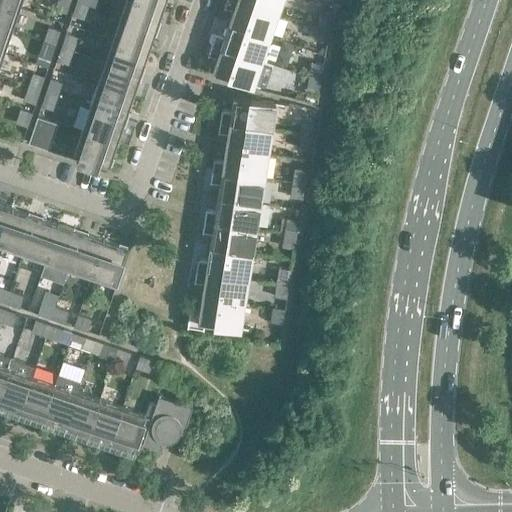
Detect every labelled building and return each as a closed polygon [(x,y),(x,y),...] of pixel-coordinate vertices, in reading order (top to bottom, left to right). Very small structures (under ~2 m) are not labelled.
[(20,7),(0,0),(0,25),(12,30),(20,7)] [(70,0),(57,0),(55,9),(66,13),(70,0)] [(164,5),(147,0),(125,0),(120,16),(156,28),(158,22),(160,23),(161,22),(158,21),(164,5)] [(279,13),(240,0),(225,0),(223,8),(232,11),(229,22),(226,21),(271,37),(271,36),(270,36),(278,13),(279,14),(279,13)] [(240,0),(279,13),(279,12),(278,12),(282,0),(240,0)] [(88,5),(77,1),(72,15),(84,19),(88,5)] [(319,12),(317,26),(329,28),(331,14),(319,12)] [(156,28),(120,16),(113,39),(148,51),(154,35),(156,36),(156,35),(154,34),(156,28)] [(271,37),(226,21),(225,22),(228,23),(225,34),(216,31),(211,43),(262,61),(263,60),(262,60),(264,55),(275,58),(279,46),(268,42),(270,37),(271,37)] [(12,30),(0,25),(0,50),(4,52),(12,30)] [(329,28),(317,26),(315,40),(327,42),(329,28)] [(49,27),(44,41),(56,44),(60,31),(49,27)] [(78,37),(66,33),(61,46),(73,50),(78,37)] [(148,51),(113,39),(105,61),(141,74),(143,68),(145,68),(145,67),(143,67),(148,51)] [(56,44),(44,41),(39,54),(51,58),(56,44)] [(262,61),(211,43),(207,54),(216,57),(212,69),(211,69),(211,70),(260,87),(260,86),(254,84),(261,61),(262,61)] [(73,50),(61,46),(57,60),(68,64),(73,50)] [(141,74),(105,61),(97,84),(133,96),(138,80),(140,81),(141,80),(139,80),(141,74)] [(311,62),(309,77),(321,79),(324,64),(311,62)] [(33,72),(28,86),(40,90),(45,76),(33,72)] [(321,79),(309,77),(307,91),(319,93),(321,79)] [(62,82),(50,78),(46,92),(57,96),(62,82)] [(133,96),(97,84),(89,107),(125,119),(127,113),(129,114),(129,113),(127,112),(133,96)] [(40,90),(28,86),(24,100),(35,104),(40,90)] [(57,96),(46,92),(41,106),(53,110),(57,96)] [(221,108),(220,120),(273,128),(272,128),(276,104),(283,105),(283,104),(232,96),(232,97),(233,97),(231,110),(221,108)] [(125,119),(89,107),(82,129),(117,142),(123,126),(125,127),(125,126),(123,125),(125,119)] [(16,123),(28,127),(32,113),(21,109),(16,123)] [(33,129),(28,144),(49,151),(59,122),(50,119),(38,115),(33,129)] [(302,118),(300,133),(312,135),(315,120),(302,118)] [(273,128),(220,120),(218,132),(227,133),(225,146),(222,145),(222,146),(269,153),(268,153),(272,129),(273,129),(273,128)] [(117,142),(82,129),(74,153),(78,154),(76,159),(96,166),(98,161),(107,164),(109,157),(114,159),(114,158),(112,158),(117,142)] [(312,135),(300,133),(298,147),(310,149),(312,135)] [(269,153),(222,146),(225,147),(223,159),(214,158),(212,170),(265,178),(264,177),(268,154),(269,154),(269,153)] [(295,168),(292,182),(305,184),(307,170),(295,168)] [(265,178),(212,170),(210,181),(219,183),(217,195),(214,195),(214,196),(261,203),(261,202),(260,202),(264,179),(265,179),(265,178)] [(305,184),(292,182),(290,197),(302,199),(305,184)] [(261,203),(214,196),(217,197),(215,209),(206,208),(204,219),(257,228),(257,227),(260,204),(261,204),(261,203)] [(0,244),(12,209),(0,204),(0,244)] [(28,214),(12,209),(0,244),(23,252),(35,217),(29,214),(30,212),(29,212),(28,214)] [(41,219),(35,217),(23,252),(46,260),(58,224),(42,219),(43,217),(42,217),(41,219)] [(287,218),(284,232),(297,234),(299,220),(287,218)] [(257,228),(204,219),(202,231),(211,233),(209,245),(207,245),(206,245),(253,253),(253,252),(256,228),(257,229),(257,228)] [(74,230),(58,224),(46,260),(68,268),(81,232),(74,230),(75,228),(74,228),(74,230)] [(87,234),(81,232),(68,268),(91,275),(103,240),(87,234),(88,232),(87,232),(87,234)] [(297,234),(284,232),(282,247),(294,248),(297,234)] [(119,245),(103,240),(91,275),(115,284),(126,249),(119,247),(121,243),(120,243),(119,245)] [(253,253),(206,245),(206,246),(209,246),(207,259),(198,258),(196,269),(249,278),(250,277),(249,277),(252,253),(253,253)] [(279,268),(277,282),(289,284),(291,270),(279,268)] [(249,278),(196,269),(194,281),(204,283),(202,295),(199,295),(246,303),(246,302),(245,302),(248,278),(249,278)] [(289,284),(277,282),(274,296),(286,298),(289,284)] [(0,287),(0,300),(6,303),(10,291),(0,287)] [(23,296),(10,291),(6,303),(19,307),(23,296)] [(246,303),(199,295),(198,296),(201,296),(199,309),(190,307),(187,326),(204,329),(205,322),(248,329),(248,328),(241,327),(245,303),(246,303)] [(41,302),(37,314),(51,318),(55,307),(41,302)] [(69,311),(55,307),(51,318),(65,323),(69,311)] [(270,321),(283,323),(285,309),(273,307),(270,321)] [(17,313),(4,308),(0,319),(0,320),(13,325),(17,313)] [(78,314),(74,326),(88,331),(92,319),(78,314)] [(49,324),(35,319),(31,331),(45,336),(49,324)] [(63,329),(49,324),(45,336),(59,340),(63,329)] [(86,336),(72,332),(68,343),(82,348),(86,336)] [(117,347),(104,343),(100,354),(113,359),(117,347)] [(131,352),(117,347),(113,359),(127,364),(131,352)] [(154,360),(140,355),(136,367),(150,371),(154,360)] [(0,393),(9,367),(0,364),(0,393)] [(32,375),(9,367),(0,393),(0,404),(13,408),(12,410),(13,411),(13,409),(19,411),(32,375)] [(54,383),(32,375),(19,411),(25,413),(25,415),(26,415),(26,413),(42,419),(54,383)] [(77,391),(54,383),(42,419),(58,424),(57,426),(58,426),(59,424),(65,426),(77,391)] [(100,398),(77,391),(65,426),(71,428),(70,430),(71,431),(72,429),(88,434),(100,398)] [(151,418),(145,416),(137,440),(143,442),(142,444),(159,450),(163,439),(165,439),(168,439),(170,439),(172,438),(173,437),(175,435),(176,434),(177,432),(183,434),(192,407),(159,396),(151,418)] [(122,406),(100,398),(88,434),(103,439),(103,442),(104,442),(104,440),(110,442),(122,406)] [(146,414),(122,406),(110,442),(116,444),(116,446),(117,444),(134,450),(137,440),(145,416),(146,414)]
